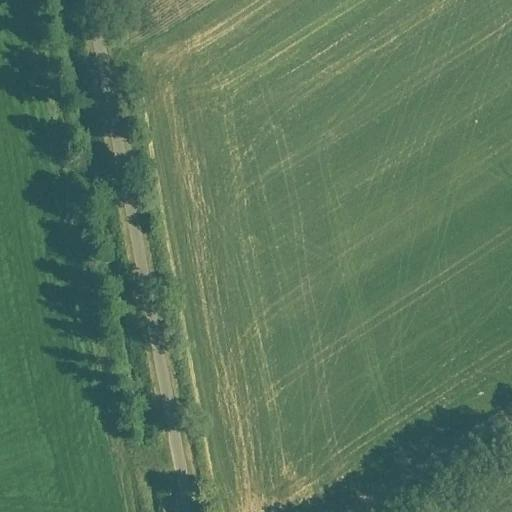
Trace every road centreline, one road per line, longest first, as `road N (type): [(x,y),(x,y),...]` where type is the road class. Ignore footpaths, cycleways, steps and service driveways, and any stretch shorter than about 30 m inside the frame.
road 1 (unclassified): [(81,0),(187,511)]
road 2 (unclassified): [(388,511),(511,431)]
